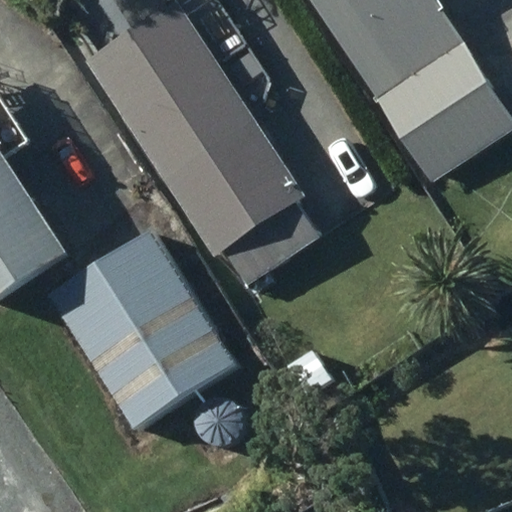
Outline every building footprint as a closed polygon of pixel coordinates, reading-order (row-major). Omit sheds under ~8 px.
[(125,0),(122,2),(146,37),(103,67),(258,289),(332,238),(312,210),(326,201),(192,9),(185,14),(175,0),(125,0)] [(511,97),(448,0),(323,0),(445,186),(511,141),(511,97)] [(240,49),(247,40),(245,28),(236,21),(224,23),(217,32),(219,44),(228,51),(240,49)] [(0,318),(2,321),(93,263),(0,119),(0,318)] [(154,230),(50,296),(136,431),(240,365),(154,230)] [(322,353),(300,368),(321,399),(343,384),(322,353)]
